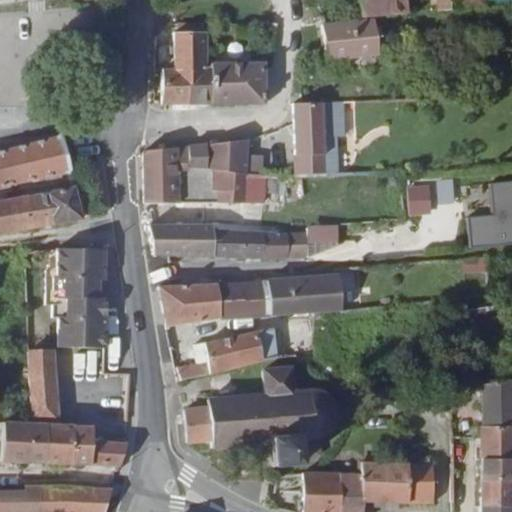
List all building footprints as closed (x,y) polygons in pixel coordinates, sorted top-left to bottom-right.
[(399,16),(399,0),(349,0),(349,14),(399,16)] [(451,17),(449,0),(431,0),(431,16),(451,17)] [(486,10),(485,0),(466,0),(468,11),(486,10)] [(272,42),(288,41),(288,25),(271,26),(272,42)] [(395,63),(394,25),(337,27),(338,65),(395,63)] [(158,69),(171,69),(196,69),(214,68),(214,35),(183,36),(183,46),(159,46),(158,69)] [(262,68),(272,68),(289,53),(289,48),(269,49),(262,68)] [(196,105),(221,105),(220,68),(214,68),(196,69),(196,105)] [(220,68),(221,105),(273,105),(272,68),(262,68),(220,68)] [(172,105),(196,105),(196,69),(171,69),(172,105)] [(0,104),(34,105),(34,83),(0,83),(0,104)] [(336,108),(317,108),(307,108),(307,131),(309,179),(349,176),(348,141),(356,141),(356,107),(336,108)] [(62,139),(0,153),(0,188),(71,170),(62,139)] [(253,182),(254,142),(229,146),(229,166),(229,184),(253,182)] [(229,166),(229,146),(210,148),(212,167),(229,166)] [(212,167),(210,148),(185,151),(186,168),(212,167)] [(185,151),(176,152),(176,169),(186,168),(185,151)] [(229,184),(229,166),(212,167),(186,168),(176,169),(176,152),(145,153),(147,206),(230,202),(229,184)] [(511,179),(492,181),(494,214),(471,215),(473,245),(511,242),(511,179)] [(253,200),(253,182),(229,184),(230,202),(253,200)] [(408,184),(409,215),(433,214),(432,184),(408,184)] [(0,233),(83,215),(75,188),(0,204),(0,233)] [(197,223),(147,223),(149,253),(197,253),(218,252),(217,233),(197,234),(197,223)] [(345,262),(346,226),(309,228),(310,251),(338,263),(345,262)] [(310,251),(309,228),(290,230),(292,251),(310,251)] [(292,251),(290,230),(262,231),(264,252),(292,251)] [(262,231),(230,232),(217,233),(218,252),(264,252),(262,231)] [(102,284),(101,249),(61,255),(62,278),(48,279),(49,313),(57,312),(57,327),(64,327),(63,355),(110,354),(109,304),(103,304),(102,284)] [(488,255),(463,258),(465,274),(490,272),(488,255)] [(343,308),(342,279),(228,284),(229,324),(344,319),(343,308)] [(228,284),(155,287),(162,327),(229,324),(228,284)] [(472,331),(472,320),(471,305),(452,307),(454,334),(472,331)] [(511,325),(511,316),(472,320),(472,331),(511,325)] [(511,348),(511,325),(472,331),(454,334),(455,352),(511,348)] [(311,329),(312,355),(332,354),(331,328),(311,329)] [(276,329),(278,362),(291,361),(294,362),(293,329),(276,329)] [(293,329),(294,362),(312,373),(313,373),(312,355),(311,329),(293,329)] [(204,362),(168,366),(171,379),(271,363),(269,338),(202,348),(204,362)] [(443,388),(456,388),(455,352),(441,353),(443,388)] [(35,426),(61,427),(58,362),(31,362),(35,426)] [(294,362),(294,367),(295,374),(312,373),(294,362)] [(200,409),(176,408),(175,425),(175,443),(200,442),(201,452),(252,451),(254,477),(290,478),(310,465),(310,452),(314,451),(319,450),(322,450),(326,448),(329,447),(332,444),(335,440),(338,436),(339,432),(340,429),(340,425),(340,420),(338,417),(336,412),(334,409),(330,405),(326,402),(321,400),(286,399),(285,378),(255,378),(254,400),(201,400),(200,409)] [(511,412),(483,412),(482,446),(482,457),(511,458),(511,412)] [(35,467),(35,426),(5,426),(5,467),(35,467)] [(113,468),(114,443),(72,443),(72,427),(61,427),(35,426),(35,467),(113,468)] [(511,458),(482,457),(482,483),(511,484),(511,458)] [(358,478),(328,480),(329,511),(357,511),(357,504),(427,507),(429,469),(358,467),(358,478)] [(299,481),(295,484),(294,511),(329,511),(328,480),(299,481)] [(511,511),(511,484),(482,483),(481,511),(511,511)] [(19,511),(21,488),(0,488),(0,511),(19,511)] [(49,511),(51,488),(21,488),(19,511),(49,511)] [(106,511),(111,488),(51,488),(49,511),(106,511)]
